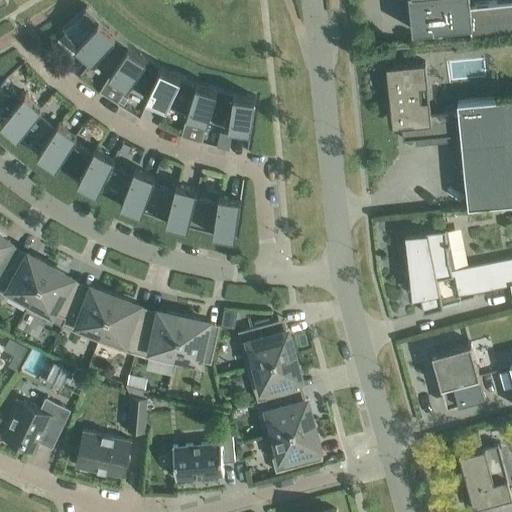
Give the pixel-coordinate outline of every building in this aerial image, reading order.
[(410,0),(413,29),(471,23),(472,35),(511,31),(511,0),(496,0),(471,3),(470,0),(410,0)] [(92,60),(115,32),(99,18),(87,4),(63,26),(78,43),(76,46),(92,60)] [(128,85),(147,55),(129,43),(115,32),(92,60),(93,60),(95,57),(111,71),(109,74),(128,85)] [(166,106),(181,73),(161,64),(147,55),(128,85),(128,86),(130,83),(148,94),(147,97),(166,106)] [(431,111),(426,60),(387,64),(389,80),(391,80),(396,120),(401,119),(403,138),(414,137),(412,113),(431,111)] [(207,121),(217,87),(197,81),(181,73),(166,106),(167,106),(168,103),(188,112),(187,115),(207,121)] [(21,97),(4,78),(0,82),(0,116),(2,118),(18,133),(42,106),(25,91),(21,97)] [(234,92),(217,87),(207,121),(208,121),(209,118),(230,123),(229,127),(251,130),(256,95),(234,92)] [(431,111),(412,113),(414,137),(433,135),(434,141),(448,140),(447,133),(461,132),(469,205),(511,200),(511,94),(459,100),(459,108),(431,111)] [(42,106),(18,133),(39,150),(56,163),(77,133),(59,121),(55,127),(38,111),(42,106)] [(98,188),(115,156),(96,146),(92,152),(73,139),(77,134),(77,133),(56,163),(79,178),(98,188)] [(142,208),(155,175),(135,167),(132,174),(112,163),(115,157),(115,156),(98,188),(122,200),(142,208)] [(188,223),(197,189),(176,183),(175,190),(153,182),(156,175),(155,175),(142,208),(167,218),(188,223)] [(236,233),(241,198),(219,194),(218,201),(196,196),(198,189),(197,189),(188,223),(214,230),(236,233)] [(438,278),(453,275),(452,268),(450,262),(451,262),(446,228),(420,231),(420,234),(409,236),(414,264),(410,265),(412,290),(420,290),(424,311),(443,306),(438,278)] [(0,275),(12,256),(3,249),(10,240),(0,232),(0,275)] [(27,306),(50,264),(29,252),(23,262),(12,256),(0,275),(0,289),(6,294),(5,294),(27,306)] [(511,256),(452,268),(453,275),(455,274),(459,294),(511,283),(511,286),(511,256)] [(66,316),(77,292),(66,286),(72,276),(50,264),(27,306),(49,318),(53,311),(66,316)] [(98,339),(116,294),(92,285),(88,296),(77,292),(66,316),(62,324),(75,330),(98,339)] [(136,352),(146,318),(134,314),(139,303),(116,294),(98,339),(122,348),(122,347),(136,352)] [(176,354),(184,315),(160,309),(158,321),(146,318),(136,352),(150,356),(174,362),(176,354)] [(218,334),(206,332),(208,320),(184,315),(176,354),(200,359),(212,362),(218,334)] [(248,365),(256,363),(294,352),(288,328),(277,332),(274,320),(246,327),(238,329),(248,365)] [(10,336),(4,348),(15,353),(9,364),(17,368),(22,357),(28,346),(10,336)] [(472,341),(433,351),(444,392),(449,391),(453,403),(486,394),(472,341)] [(293,390),(290,379),(301,376),(294,352),(256,363),(248,365),(254,389),(255,389),(258,399),(266,397),(293,390)] [(70,380),(84,387),(90,370),(77,364),(70,380)] [(313,422),(309,405),(307,398),(296,401),(293,390),(266,397),(269,408),(268,408),(275,433),(313,422)] [(145,430),(148,395),(131,394),(129,429),(145,430)] [(53,444),(70,408),(46,396),(41,407),(22,398),(21,400),(17,398),(10,412),(14,414),(4,434),(7,435),(5,439),(19,446),(21,442),(33,448),(38,437),(53,444)] [(313,422),(275,433),(267,435),(268,436),(269,435),(278,468),(277,469),(277,470),(319,459),(316,447),(320,446),(313,422)] [(133,438),(83,428),(76,463),(80,464),(81,467),(88,469),(90,466),(125,473),(133,438)] [(220,440),(173,444),(174,453),(170,453),(171,468),(175,467),(176,476),(224,472),(223,460),(235,459),(233,431),(220,432),(220,440)] [(499,441),(460,452),(474,504),(511,493),(511,490),(500,445),(499,441)]
